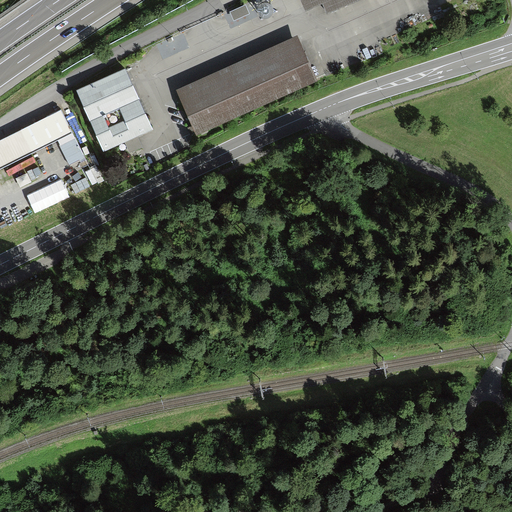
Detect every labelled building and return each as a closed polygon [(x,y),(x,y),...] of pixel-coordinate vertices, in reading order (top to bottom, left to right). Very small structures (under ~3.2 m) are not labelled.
[(300,0),(304,8),(322,0),(326,10),(348,0),(300,0)] [(292,42),(178,93),(195,130),(309,79),(292,42)] [(146,130),(120,71),(76,91),(102,150),(122,141),(126,151),(139,146),(134,135),(146,130)] [(62,110),(0,139),(0,168),(57,141),(70,167),(86,159),(62,110)] [(92,186),(101,181),(95,169),(85,173),(92,186)]
